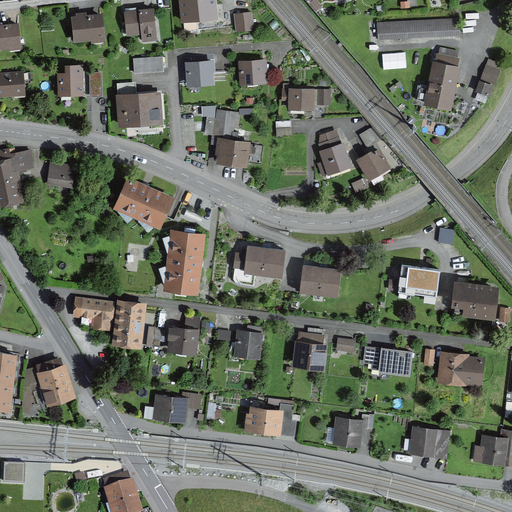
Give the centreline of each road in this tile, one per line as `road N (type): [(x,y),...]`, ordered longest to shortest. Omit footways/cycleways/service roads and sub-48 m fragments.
road 1 (unclassified): [(511,110),(471,161),(416,200),(328,223),(275,216),(106,145),(0,130)]
road 2 (residential): [(31,288),(511,346)]
road 3 (residential): [(113,420),(511,486)]
